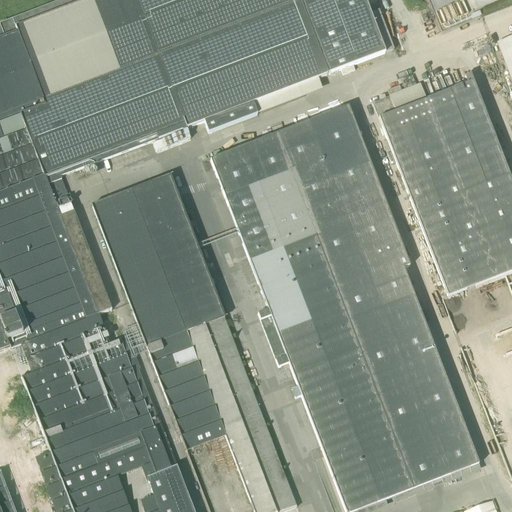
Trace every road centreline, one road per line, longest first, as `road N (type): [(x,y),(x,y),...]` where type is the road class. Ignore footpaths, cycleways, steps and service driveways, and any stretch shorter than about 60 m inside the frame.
road 1 (unknown): [(511,165),(459,41)]
road 2 (unknown): [(120,315),(0,364)]
